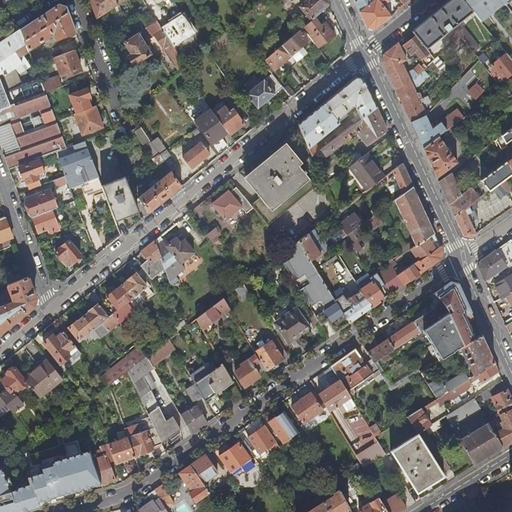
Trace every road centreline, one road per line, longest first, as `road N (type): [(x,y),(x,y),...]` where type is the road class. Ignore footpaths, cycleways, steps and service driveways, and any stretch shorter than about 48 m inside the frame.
road 1 (residential): [(73,511),(129,494),(461,259)]
road 2 (residential): [(364,54),(50,307)]
road 3 (residential): [(364,54),(461,259)]
road 4 (residential): [(0,180),(50,307)]
road 5 (residential): [(461,259),(511,373)]
